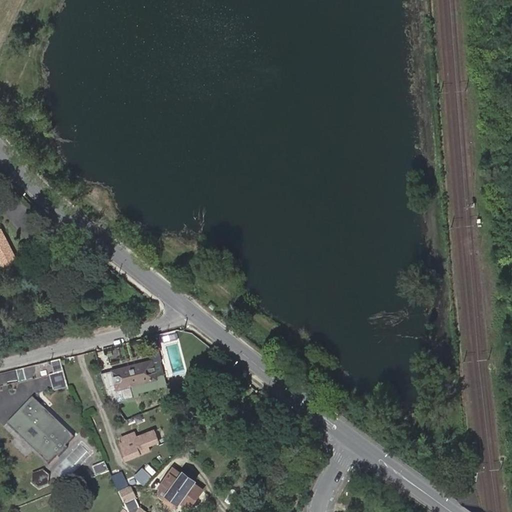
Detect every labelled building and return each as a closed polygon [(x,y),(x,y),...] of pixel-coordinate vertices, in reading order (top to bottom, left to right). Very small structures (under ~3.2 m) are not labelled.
[(0,260),(8,278),(20,272),(2,234),(0,235),(0,260)] [(60,361),(52,363),(54,375),(62,373),(60,361)] [(118,389),(157,380),(152,362),(114,372),(118,389)] [(36,366),(16,371),(19,381),(19,382),(31,379),(36,366)] [(16,371),(0,374),(0,385),(19,381),(16,371)] [(54,375),(49,376),(53,391),(66,388),(62,373),(54,375)] [(43,460),(42,461),(45,463),(53,455),(55,457),(68,442),(67,441),(75,433),(72,430),(71,431),(61,422),(59,424),(42,408),(45,404),(35,393),(32,396),(33,397),(8,423),(7,422),(5,424),(16,435),(19,432),(36,448),(34,450),(43,460)] [(32,396),(7,422),(8,423),(33,397),(32,396)] [(138,401),(124,406),(128,417),(142,412),(138,401)] [(71,431),(72,430),(45,404),(42,408),(59,424),(61,422),(71,431)] [(154,426),(117,441),(126,462),(152,452),(150,446),(160,442),(154,426)] [(16,435),(42,461),(43,460),(34,450),(36,448),(19,432),(16,435)] [(95,476),(108,472),(104,463),(93,467),(95,476)] [(146,483),(153,474),(144,467),(137,476),(146,483)] [(194,481),(184,473),(182,475),(174,469),(161,487),(157,492),(158,495),(163,499),(163,500),(163,503),(172,509),(176,508),(180,501),(189,507),(201,489),(193,483),(194,481)] [(45,471),(35,473),(33,480),(38,486),(48,484),(50,477),(45,471)] [(127,510),(136,506),(122,473),(111,478),(114,483),(125,507),(127,510)]
